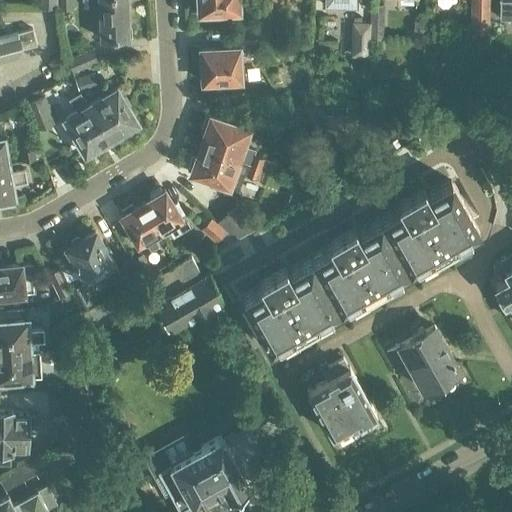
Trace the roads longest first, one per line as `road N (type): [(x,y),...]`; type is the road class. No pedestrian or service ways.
road 1 (residential): [(0,233),(37,224),(156,148),(172,106),(166,0)]
road 2 (residential): [(511,433),(371,511)]
